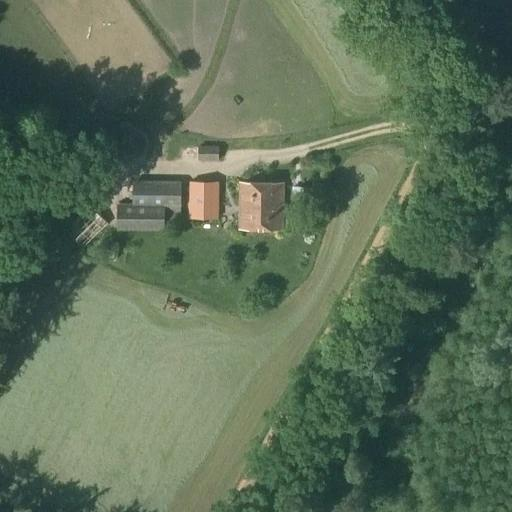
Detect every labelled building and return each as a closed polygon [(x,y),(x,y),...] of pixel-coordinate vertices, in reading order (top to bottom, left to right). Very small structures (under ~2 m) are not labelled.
[(219,146),(198,146),(198,147),(198,161),(219,161),(219,146)] [(180,227),(181,181),(133,180),(133,204),(117,204),(117,231),(164,231),(164,226),(180,227)] [(218,219),(219,182),(190,181),(190,219),(218,219)] [(282,230),(283,183),(239,183),(239,229),(282,230)] [(84,249),(108,225),(88,204),(64,228),(84,249)]
